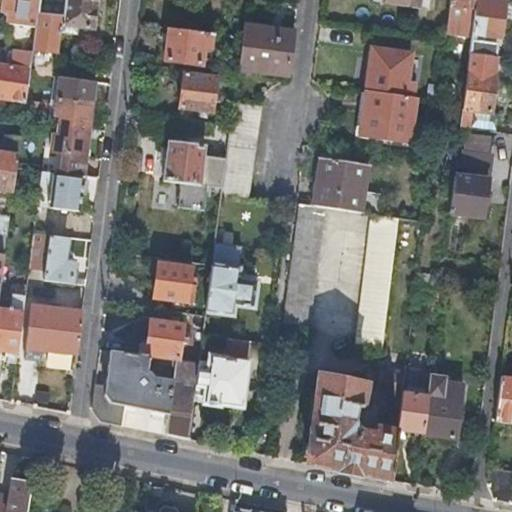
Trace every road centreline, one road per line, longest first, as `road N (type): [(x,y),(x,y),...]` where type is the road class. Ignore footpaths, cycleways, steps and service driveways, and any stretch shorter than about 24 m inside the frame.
road 1 (residential): [(134,0),(74,441)]
road 2 (residential): [(416,511),(74,441)]
road 3 (residential): [(511,223),(475,511)]
road 4 (residential): [(286,186),(309,0)]
